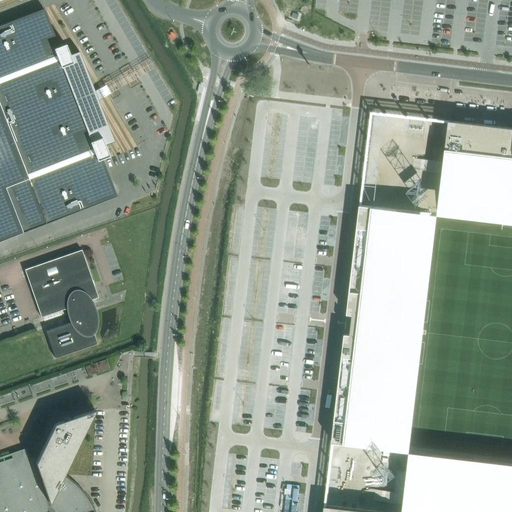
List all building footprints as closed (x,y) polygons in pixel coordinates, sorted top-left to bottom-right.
[(43,9),(0,25),(0,241),(22,232),(116,196),(102,158),(108,156),(105,147),(97,150),(96,147),(104,144),(113,141),(112,139),(97,101),(104,97),(101,92),(99,88),(93,91),(78,53),(79,53),(78,51),(69,55),(61,58),(60,54),(68,51),(65,44),(58,47),(43,9)] [(348,314),(353,314),(350,334),(346,333),(324,511),(511,511),(511,128),(372,112),(348,314)] [(89,300),(98,297),(81,250),(24,269),(41,317),(68,308),(68,312),(70,317),(72,321),(45,331),(54,358),(96,343),(92,332),(93,330),(93,329),(94,327),(95,326),(95,324),(95,323),(95,322),(96,320),(96,319),(96,318),(95,316),(95,314),(94,312),(94,310),(93,309),(96,308),(94,304),(92,305),(89,300)] [(106,359),(85,367),(88,376),(109,369),(106,359)] [(94,511),(92,505),(86,496),(79,488),(71,481),(62,475),(95,409),(72,416),(70,424),(62,420),(54,423),(38,455),(33,457),(30,457),(26,448),(23,454),(19,453),(17,456),(0,462),(0,511),(94,511)]
